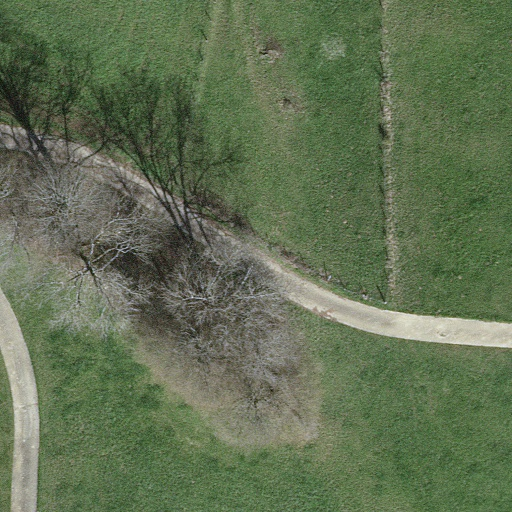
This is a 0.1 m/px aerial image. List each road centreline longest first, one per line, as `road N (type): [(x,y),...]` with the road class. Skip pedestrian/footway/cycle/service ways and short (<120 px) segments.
road 1 (track): [(511,333),(350,316),(0,163)]
road 2 (track): [(0,320),(18,381),(21,511)]
